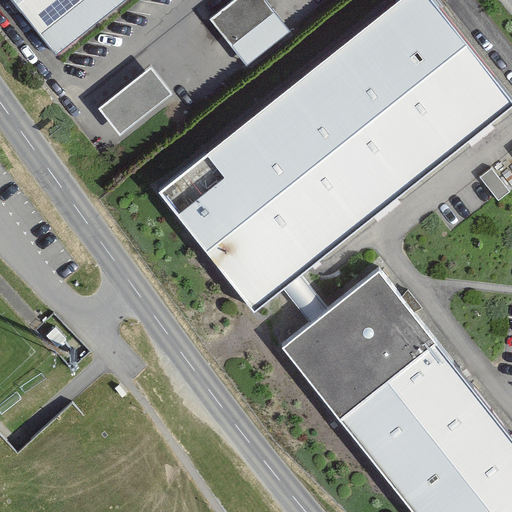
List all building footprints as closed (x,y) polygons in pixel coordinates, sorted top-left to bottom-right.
[(13,0),(56,53),(121,0),(13,0)] [(511,84),(444,0),(395,0),(157,190),(248,304),(511,94),(511,84)] [(289,29),(266,0),(231,0),(211,16),(246,62),(289,29)] [(173,91),(151,64),(99,106),(120,133),(173,91)] [(511,511),(511,432),(380,267),(285,342),(420,511),(511,511)]
